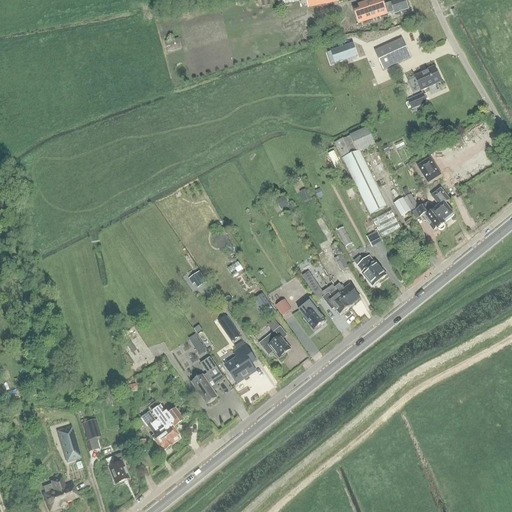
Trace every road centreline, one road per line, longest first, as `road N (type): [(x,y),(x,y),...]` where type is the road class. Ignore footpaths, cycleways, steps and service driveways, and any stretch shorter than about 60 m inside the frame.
road 1 (secondary): [(157,511),(511,225)]
road 2 (track): [(511,320),(408,376),(247,511)]
road 3 (track): [(274,511),(415,391),(511,339)]
road 4 (unclassified): [(511,141),(432,0)]
